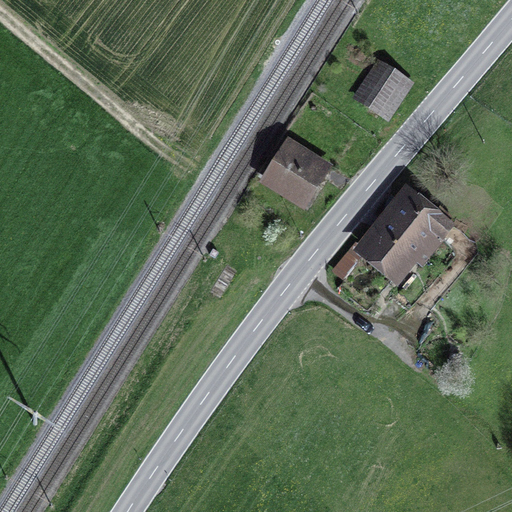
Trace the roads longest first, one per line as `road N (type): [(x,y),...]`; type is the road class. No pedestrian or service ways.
road 1 (secondary): [(511,19),(318,248),(127,511)]
road 2 (track): [(0,18),(170,156)]
